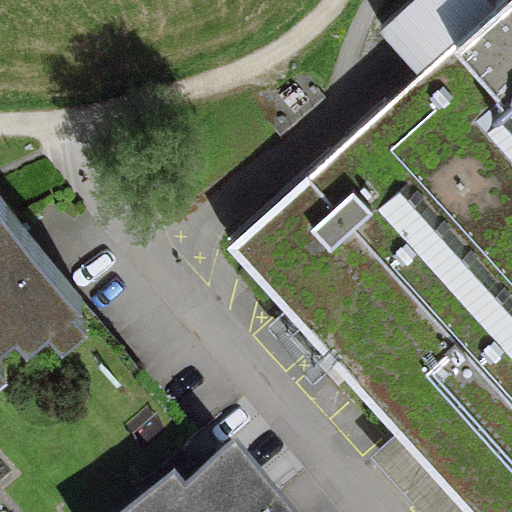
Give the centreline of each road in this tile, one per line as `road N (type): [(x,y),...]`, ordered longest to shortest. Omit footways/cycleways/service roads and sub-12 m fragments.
road 1 (residential): [(355,511),(52,118)]
road 2 (track): [(0,122),(108,106),(226,71),(298,34),(336,0)]
